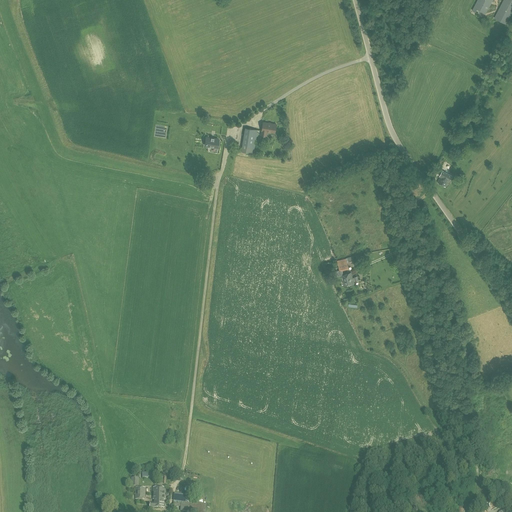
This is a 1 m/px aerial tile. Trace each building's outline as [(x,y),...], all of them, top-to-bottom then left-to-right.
[(478,9),(486,14),(493,0),(477,0),(472,10),(476,13),(478,9)] [(511,0),(503,0),(494,18),(507,24),(511,13),(511,0)] [(261,135),(266,136),(266,131),(275,133),(276,124),(263,122),(262,130),(261,135)] [(241,151),(254,153),(258,130),(245,128),(241,151)] [(211,137),(211,138),(207,137),(206,145),(218,147),(219,142),(219,139),(218,139),(214,139),(214,137),(211,137)] [(444,154),(449,157),(452,151),(447,149),(444,154)] [(438,182),(448,188),(451,181),(450,180),(452,176),(442,170),(440,176),(441,176),(438,182)] [(348,263),(355,261),(354,256),(337,260),(338,265),(340,270),(340,272),(343,271),(349,269),(348,263)] [(340,272),(340,270),(336,271),(337,276),(341,275),(344,286),(354,283),(354,281),(356,281),(358,280),(357,276),(355,277),(355,278),(353,279),(351,272),(344,275),(343,271),(340,272)] [(135,500),(145,500),(145,488),(135,488),(135,500)] [(154,508),(164,508),(164,507),(165,507),(165,504),(164,504),(164,500),(165,500),(165,488),(153,488),(153,500),(154,500),(154,503),(149,503),(149,508),(154,508)] [(180,511),(187,511),(205,511),(207,504),(194,502),(194,504),(181,502),(174,501),(173,506),(180,507),(180,511)]
